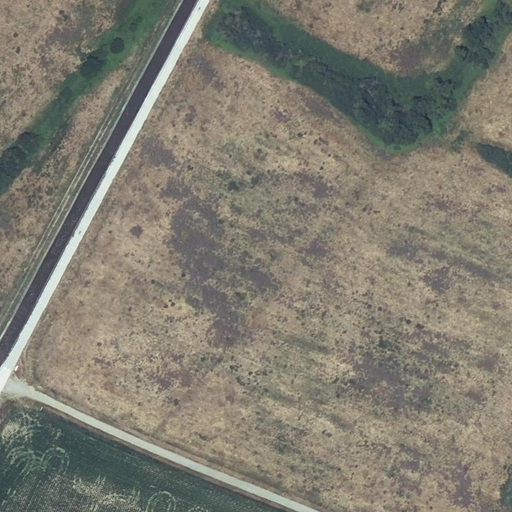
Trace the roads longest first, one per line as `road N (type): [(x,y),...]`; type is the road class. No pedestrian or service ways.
road 1 (track): [(0,323),(174,0)]
road 2 (track): [(309,511),(0,382)]
